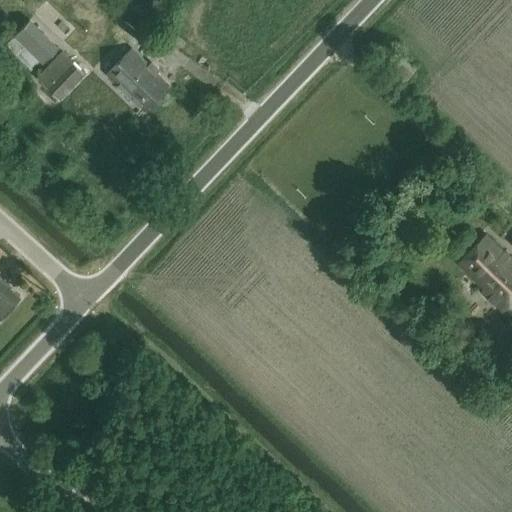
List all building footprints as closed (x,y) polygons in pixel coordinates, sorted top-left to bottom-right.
[(116,22),(141,41),(153,27),(128,8),(116,22)] [(33,20),(21,35),(49,59),(62,44),(33,20)] [(13,45),(40,69),(48,61),(20,36),(13,45)] [(170,84),(133,47),(108,73),(145,109),(170,84)] [(59,101),(86,73),(61,50),(37,77),(59,101)] [(390,70),(403,81),(411,72),(399,60),(390,70)] [(243,113),(230,83),(198,96),(211,126),(243,113)] [(483,289),(505,310),(511,302),(511,259),(508,256),(485,234),(463,258),(489,283),(483,289)] [(0,317),(0,318),(21,295),(0,275),(0,317)]
